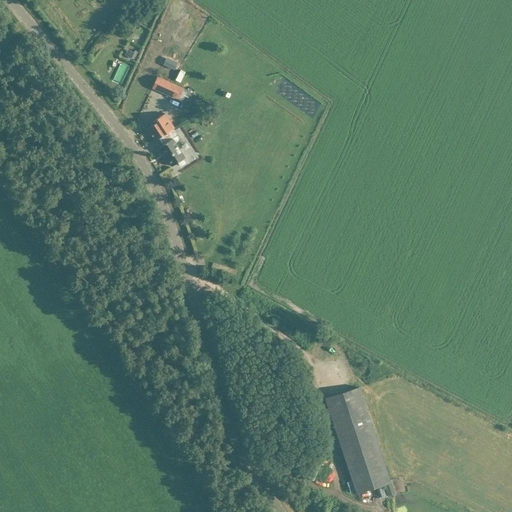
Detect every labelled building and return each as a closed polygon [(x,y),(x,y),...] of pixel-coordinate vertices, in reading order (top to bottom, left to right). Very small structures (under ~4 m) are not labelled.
[(164,53),(165,41),(157,40),(156,52),(164,53)] [(128,50),(125,55),(131,58),(134,60),(138,52),(135,50),(134,53),(128,50)] [(180,80),(187,83),(193,71),(186,68),(180,80)] [(158,76),(152,89),(174,99),(175,98),(186,103),(191,93),(180,86),(158,76)] [(156,141),(159,139),(169,133),(168,132),(173,128),(174,128),(165,114),(153,122),(154,124),(147,128),(156,141)] [(169,133),(159,139),(162,145),(159,147),(172,166),(178,162),(180,165),(181,166),(186,163),(186,161),(184,158),(185,157),(175,143),(180,139),(173,128),(168,132),(169,133)] [(391,481),(360,386),(325,398),(357,493),(391,481)]
